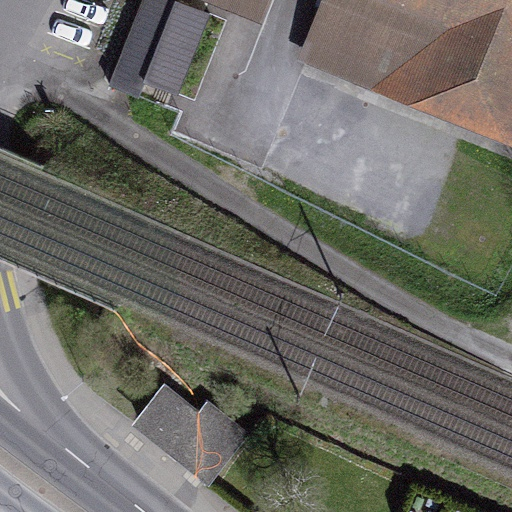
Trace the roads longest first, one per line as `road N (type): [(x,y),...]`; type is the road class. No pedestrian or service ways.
road 1 (unknown): [(0,26),(357,267),(511,350)]
road 2 (unclassified): [(166,511),(34,395),(0,315)]
